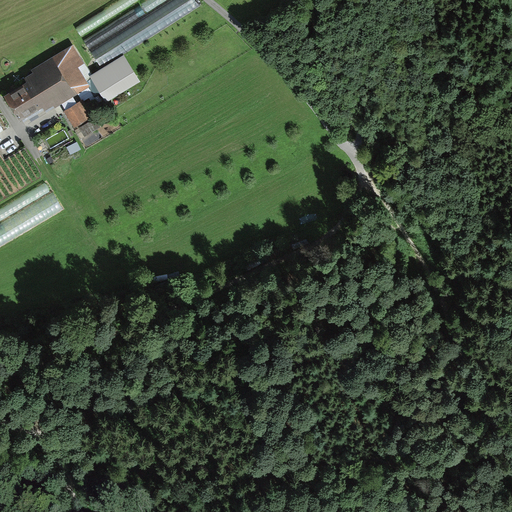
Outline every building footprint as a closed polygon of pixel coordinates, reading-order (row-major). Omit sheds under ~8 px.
[(117,0),(76,26),(82,35),(137,0),(117,0)] [(149,0),(84,40),(89,47),(166,0),(149,0)] [(194,0),(171,0),(90,51),(99,66),(199,5),(194,0)] [(28,81),(6,94),(21,119),(43,105),(45,110),(87,84),(83,77),(88,73),(82,63),(90,58),(80,41),(24,76),(28,81)] [(92,74),(107,98),(138,80),(123,56),(92,74)] [(90,117),(80,100),(65,109),(75,126),(90,117)] [(46,181),(0,208),(0,246),(63,209),(46,181)]
